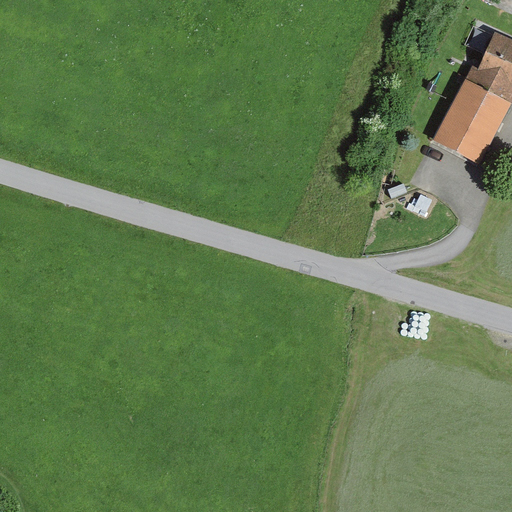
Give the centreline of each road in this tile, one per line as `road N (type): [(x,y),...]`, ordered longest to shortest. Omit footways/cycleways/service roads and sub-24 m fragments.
road 1 (residential): [(0,171),(511,322)]
road 2 (track): [(367,277),(450,248),(511,143)]
